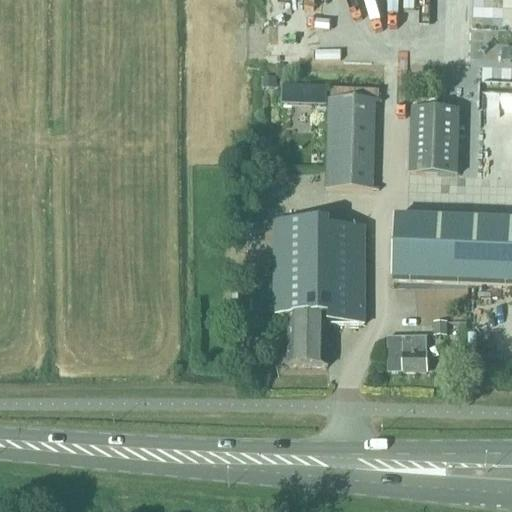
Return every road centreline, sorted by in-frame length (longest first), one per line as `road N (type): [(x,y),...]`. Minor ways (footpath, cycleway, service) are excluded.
road 1 (primary): [(0,454),(511,494)]
road 2 (primary): [(511,452),(0,435)]
